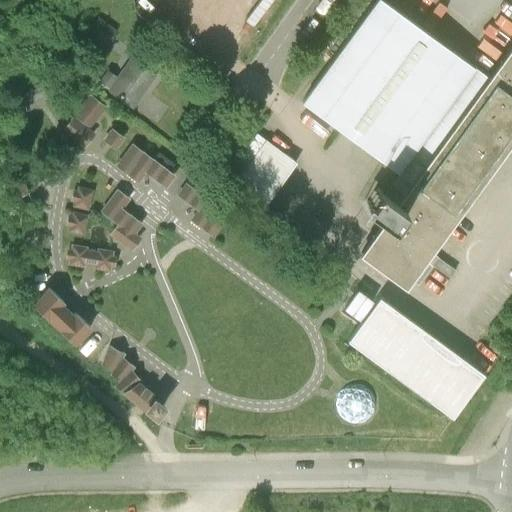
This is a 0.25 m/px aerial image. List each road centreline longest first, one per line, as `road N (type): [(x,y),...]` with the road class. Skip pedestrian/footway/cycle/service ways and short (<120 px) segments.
road 1 (unclassified): [(511,484),(381,475),(0,485)]
road 2 (track): [(159,446),(0,324)]
